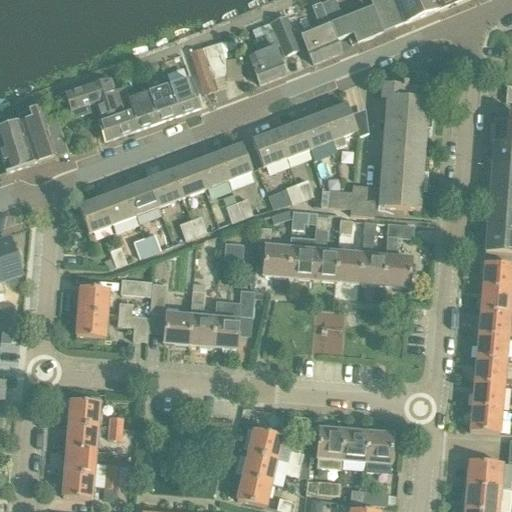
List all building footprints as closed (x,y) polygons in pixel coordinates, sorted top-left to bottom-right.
[(368,0),(382,34),(403,25),(404,25),(394,0),(368,0)] [(394,0),(404,25),(440,11),(435,0),(394,0)] [(466,0),(435,0),(440,11),(466,0)] [(341,22),(333,2),(321,7),(329,27),(336,43),(357,34),(361,44),(382,36),(372,9),(341,22)] [(318,27),(300,35),(307,50),(305,50),(312,67),(312,68),(341,56),(327,24),(320,7),(320,5),(311,9),(311,10),(318,27)] [(284,60),(299,54),(286,21),(271,26),(284,60)] [(261,55),(247,60),(258,88),(285,78),(275,51),(279,49),(271,28),(253,35),(261,55)] [(217,46),(201,52),(205,63),(209,75),(211,80),(223,76),(223,69),(223,63),(223,60),(227,42),(217,46)] [(201,52),(188,56),(193,68),(205,63),(201,52)] [(205,63),(193,68),(197,79),(209,75),(205,63)] [(197,79),(201,91),(213,86),(211,80),(209,75),(197,79)] [(128,101),(124,90),(114,93),(111,81),(64,97),(71,115),(73,121),(89,115),(87,109),(94,107),(99,122),(101,121),(102,123),(130,114),(132,114),(128,101)] [(179,119),(200,112),(189,81),(168,88),(179,119)] [(216,94),(213,86),(201,91),(203,98),(216,94)] [(407,89),(407,87),(404,87),(404,89),(381,87),(379,103),(390,103),(381,211),(419,214),(428,103),(420,103),(421,90),(407,89)] [(157,126),(179,119),(168,88),(147,95),(157,126)] [(136,134),(157,126),(147,95),(128,101),(132,114),(130,114),(136,134)] [(346,108),(322,117),(332,144),(335,152),(345,148),(342,141),(356,135),(346,108)] [(55,159),(38,109),(17,117),(19,123),(20,122),(32,159),(36,158),(38,165),(55,159)] [(136,134),(130,114),(102,123),(101,121),(99,122),(101,126),(98,127),(104,144),(136,134)] [(51,143),(62,140),(54,117),(44,120),(51,143)] [(309,153),(332,144),(322,117),(298,126),(309,153)] [(511,117),(501,117),(500,125),(494,125),(492,147),(511,148),(511,117)] [(32,159),(20,122),(19,123),(0,128),(0,158),(6,176),(33,167),(38,165),(36,158),(32,159)] [(286,162),(309,153),(298,126),(275,135),(286,162)] [(262,171),(286,162),(275,135),(252,144),(262,171)] [(511,148),(492,147),(491,168),(511,170),(511,148)] [(227,185),(251,175),(241,149),(217,158),(227,185)] [(204,193),(227,185),(217,158),(194,167),(204,193)] [(181,202),(204,193),(194,167),(171,175),(181,202)] [(511,191),(511,170),(491,168),(489,190),(511,191)] [(158,211),(181,202),(171,175),(148,184),(158,211)] [(135,220),(158,211),(148,184),(124,193),(135,220)] [(302,204),(312,200),(313,200),(307,184),(296,188),(302,204)] [(291,208),(302,204),(296,188),(285,192),(291,208)] [(351,196),(350,213),(349,219),(361,220),(364,190),(352,189),(351,196)] [(376,191),(364,190),(361,220),(373,221),(376,191)] [(511,191),(489,190),(488,212),(511,213),(511,191)] [(112,228),(135,220),(124,193),(101,202),(112,228)] [(339,212),(340,195),(329,194),(327,211),(339,212)] [(267,199),(272,212),(283,208),(278,195),(267,199)] [(350,213),(351,196),(340,195),(339,212),(350,213)] [(87,238),(112,228),(101,202),(77,211),(87,238)] [(242,223),(253,219),(247,202),(236,207),(242,223)] [(231,227),(242,223),(236,207),(225,211),(231,227)] [(511,234),(511,213),(488,212),(486,233),(511,234)] [(289,213),(270,218),(273,226),(291,221),(289,213)] [(291,220),(290,233),(303,234),(304,220),(291,219),(291,220)] [(196,241),(207,236),(200,220),(189,224),(196,241)] [(335,286),(337,256),(325,255),(328,223),(315,222),(314,235),(315,235),(314,241),(311,284),(335,286)] [(350,238),(352,224),(339,223),(338,237),(350,238)] [(185,245),(196,241),(189,224),(179,228),(185,245)] [(382,290),(385,260),(373,259),(376,227),(363,225),(362,239),(363,239),(361,258),(359,288),(382,290)] [(412,243),(414,230),(387,227),(386,241),(385,260),(382,290),(408,292),(410,262),(396,261),(397,242),(412,243)] [(269,246),(271,232),(258,231),(257,245),(269,246)] [(511,234),(486,233),(484,255),(511,257),(511,234)] [(149,258),(160,254),(154,238),(143,242),(149,258)] [(289,252),(287,282),(311,284),(314,241),(290,239),(289,252)] [(9,242),(0,245),(0,280),(2,286),(21,280),(17,269),(22,268),(16,252),(12,253),(9,242)] [(139,262),(149,258),(143,242),(132,246),(139,262)] [(225,247),(223,264),(242,265),(243,248),(225,247)] [(287,282),(289,252),(265,250),(262,280),(287,282)] [(115,271),(127,267),(120,251),(109,255),(115,271)] [(359,288),(361,258),(337,256),(335,286),(359,288)] [(511,293),(511,287),(511,268),(483,266),(481,291),(511,293)] [(149,301),(151,286),(121,283),(120,298),(149,301)] [(162,319),(165,289),(151,287),(149,318),(162,319)] [(211,351),(214,322),(202,321),(205,288),(192,287),(191,295),(189,320),(190,320),(187,349),(211,351)] [(106,318),(108,293),(79,290),(77,316),(106,318)] [(510,317),(511,293),(481,291),(479,315),(510,317)] [(251,321),(254,295),(240,294),(239,308),(215,306),(214,322),(211,351),(236,353),(239,320),(251,321)] [(131,320),(132,308),(118,307),(117,319),(131,320)] [(165,318),(163,347),(187,349),(190,320),(189,320),(177,319),(177,312),(166,311),(165,318)] [(508,341),(510,317),(479,315),(477,338),(508,341)] [(104,342),(106,318),(77,316),(75,340),(104,342)] [(149,321),(131,320),(117,319),(116,331),(133,332),(132,345),(146,346),(149,321)] [(0,335),(0,339),(0,344),(10,345),(11,336),(0,335)] [(506,365),(508,341),(477,338),(475,362),(506,365)] [(504,389),(506,365),(475,362),(473,386),(504,389)] [(502,413),(504,389),(473,386),(471,410),(502,413)] [(97,430),(99,406),(70,403),(68,428),(97,430)] [(499,437),(502,413),(471,410),(469,435),(499,437)] [(121,444),(122,434),(123,422),(109,420),(107,443),(121,444)] [(296,425),(296,436),(309,437),(310,426),(296,425)] [(94,454),(96,442),(97,430),(68,428),(66,452),(94,454)] [(316,462),(315,471),(340,473),(341,464),(343,434),(318,432),(316,462)] [(276,464),(282,440),(253,433),(247,457),(276,464)] [(365,466),(367,436),(343,434),(341,464),(365,466)] [(367,436),(365,466),(364,475),(389,477),(392,438),(367,436)] [(118,480),(118,470),(93,468),(94,454),(66,452),(64,476),(118,480)] [(300,469),(303,458),(290,454),(287,466),(300,469)] [(271,487),(276,464),(247,457),(241,480),(271,487)] [(468,464),(466,489),(500,492),(511,493),(511,484),(511,468),(507,468),(468,464)] [(298,481),(300,469),(287,466),(284,477),(298,481)] [(132,494),(133,482),(118,480),(64,476),(62,501),(90,503),(91,490),(117,492),(132,494)] [(265,510),(271,487),(241,480),(236,503),(265,510)] [(338,500),(339,487),(317,485),(316,499),(338,500)] [(466,489),(463,511),(509,511),(511,493),(500,492),(466,489)] [(361,508),(362,495),(350,494),(349,507),(361,508)] [(386,510),(387,497),(362,495),(361,508),(386,510)] [(322,511),(323,503),(311,501),(309,511),(322,511)] [(289,511),(291,505),(278,502),(276,511),(289,511)]
